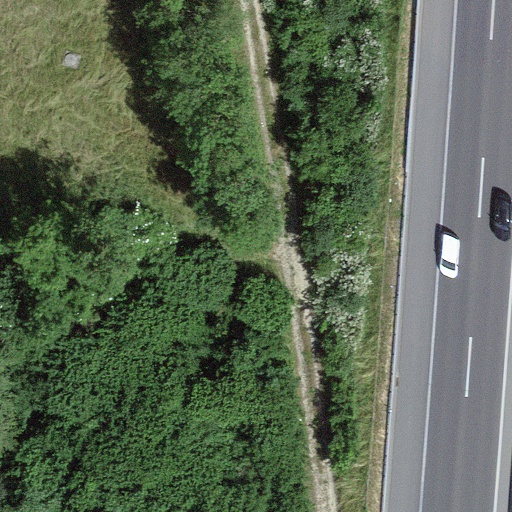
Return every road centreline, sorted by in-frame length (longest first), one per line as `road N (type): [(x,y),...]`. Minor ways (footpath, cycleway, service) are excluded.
road 1 (track): [(250,0),(290,223),(325,511)]
road 2 (motorway): [(494,0),(458,511)]
